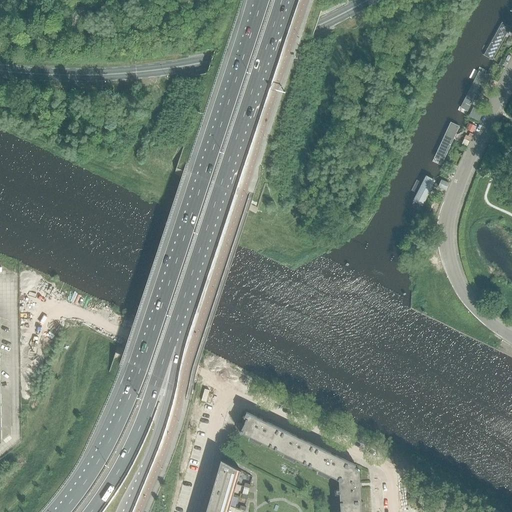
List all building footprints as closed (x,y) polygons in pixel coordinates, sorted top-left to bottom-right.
[(503,24),(486,55),(493,59),(510,27),(503,24)] [(479,64),(458,109),(467,113),(487,68),(479,64)] [(491,79),(488,85),(494,88),(497,82),(491,79)] [(472,118),(478,121),(482,112),(477,109),(472,118)] [(472,133),(475,126),(468,123),(465,129),(472,133)] [(450,126),(434,163),(441,166),(457,129),(450,126)] [(426,175),(411,208),(420,212),(436,179),(426,175)] [(437,188),(445,191),(449,183),(441,180),(437,188)] [(246,412),(243,418),(246,419),(244,422),(245,422),(239,432),(272,448),(281,429),(246,412)] [(305,464),(314,445),(281,429),(272,448),(305,464)] [(305,464),(338,480),(354,468),(355,465),(354,464),(314,445),(305,464)] [(227,511),(240,470),(220,459),(204,511),(227,511)] [(359,470),(354,468),(338,480),(340,508),(361,507),(359,470)]
